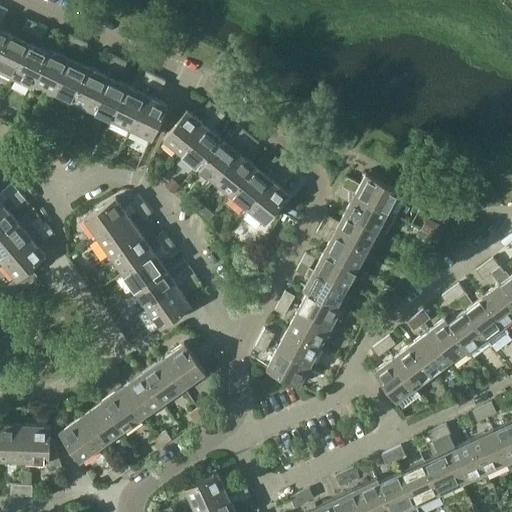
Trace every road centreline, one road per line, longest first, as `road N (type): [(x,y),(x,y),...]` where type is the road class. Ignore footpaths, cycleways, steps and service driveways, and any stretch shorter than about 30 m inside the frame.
road 1 (residential): [(245,339),(322,199),(311,166),(230,107),(4,0)]
road 2 (residential): [(0,394),(47,397),(108,353),(109,334),(56,251),(60,184)]
road 3 (residential): [(245,339),(227,329),(212,299),(216,287),(149,189),(117,177),(60,184)]
road 4 (residential): [(364,383),(353,365),(362,341),(511,228)]
road 5 (residential): [(267,493),(396,432)]
road 6 (residential): [(234,422),(261,427),(364,383)]
road 7 (residential): [(133,502),(146,472),(234,422)]
road 8 (residential): [(396,432),(507,382)]
